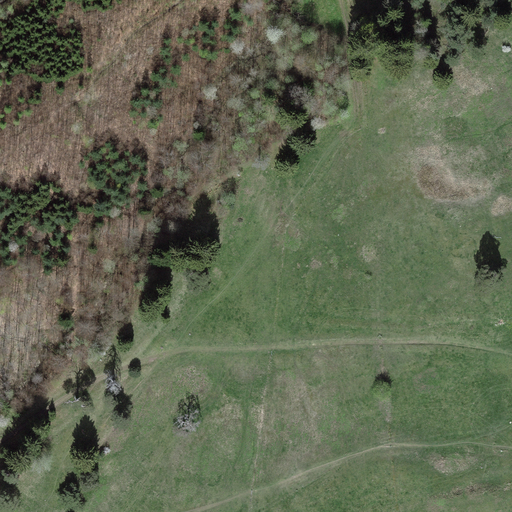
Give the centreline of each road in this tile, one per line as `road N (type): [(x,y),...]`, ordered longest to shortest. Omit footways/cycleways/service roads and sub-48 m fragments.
road 1 (track): [(0,439),(79,383),(193,345),(425,339),(511,346)]
road 2 (track): [(342,0),(357,121)]
